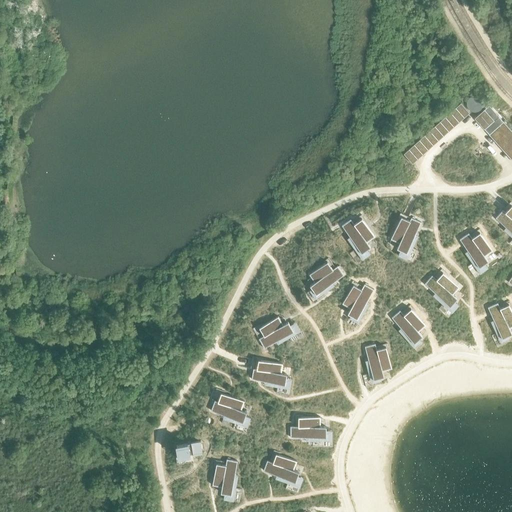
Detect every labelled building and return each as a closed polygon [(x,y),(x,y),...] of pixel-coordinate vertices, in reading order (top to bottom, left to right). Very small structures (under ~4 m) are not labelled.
[(460,103),(455,108),(464,118),(469,113),(460,103)] [(489,105),(474,118),(479,124),(494,111),(489,105)] [(455,108),(450,112),(459,122),(464,118),(455,108)] [(494,111),(479,124),(484,129),(499,116),(494,111)] [(450,112),(445,117),(453,127),(459,122),(450,112)] [(445,117),(439,121),(448,131),(453,127),(445,117)] [(439,121),(434,126),(443,136),(448,131),(439,121)] [(511,131),(503,121),(491,132),(511,155),(511,131)] [(434,126),(429,131),(438,140),(443,136),(434,126)] [(429,131),(424,135),(433,145),(438,140),(429,131)] [(424,135),(419,140),(428,150),(433,145),(424,135)] [(419,140),(414,144),(422,154),(428,150),(419,140)] [(414,144),(408,149),(417,159),(422,154),(414,144)] [(408,149),(403,154),(412,164),(417,159),(408,149)] [(502,210),(495,218),(511,233),(511,218),(505,212),(502,210)] [(399,243),(396,248),(400,250),(402,246),(408,249),(421,222),(411,217),(408,223),(399,243)] [(361,218),(354,224),(366,242),(374,236),(361,218)] [(350,219),(341,225),(359,249),(364,246),(366,249),(370,247),(366,242),(354,224),(350,219)] [(399,219),(390,239),(399,243),(408,223),(399,219)] [(479,232),(471,238),(484,256),(492,250),(479,232)] [(468,233),(459,239),(467,250),(476,263),(482,260),(484,263),(487,261),(484,256),(471,238),(468,233)] [(327,261),(309,274),(314,282),(332,269),(327,261)] [(314,282),(309,285),(312,289),(315,286),(319,292),(343,275),(337,266),(332,269),(314,282)] [(442,272),(436,279),(452,294),(459,287),(442,272)] [(431,275),(424,283),(446,303),(451,298),(454,301),(457,298),(452,294),(436,279),(431,275)] [(353,284),(342,303),(350,308),(361,289),(353,284)] [(350,308),(347,313),(350,315),(353,312),(359,315),(374,289),(364,284),(361,289),(350,308)] [(497,303),(487,307),(500,334),(506,331),(508,335),(511,333),(509,328),(500,308),(497,303)] [(511,311),(508,304),(500,308),(509,328),(511,326),(511,311)] [(410,308),(403,315),(418,331),(425,325),(410,308)] [(399,310),(391,317),(411,340),(416,335),(419,338),(422,336),(418,331),(403,315),(399,310)] [(278,316),(259,327),(263,336),(283,324),(278,316)] [(263,336),(258,338),(264,348),(289,333),(286,327),(290,325),(288,322),(283,324),(263,336)] [(375,343),(365,346),(372,375),(378,373),(379,377),(384,376),(382,371),(376,349),(375,343)] [(386,347),(376,349),(382,371),(391,368),(386,347)] [(258,359),(256,369),(281,373),(282,364),(258,359)] [(253,368),(251,379),(280,384),(281,377),(286,378),(286,374),(281,373),(256,369),(253,368)] [(220,392),(217,401),(241,410),(244,401),(220,392)] [(214,400),(210,410),(238,421),(241,414),(245,415),(246,412),(241,410),(217,401),(214,400)] [(320,417),(298,417),(298,426),(320,426),(320,417)] [(298,426),(290,426),(290,437),(322,437),(322,431),(326,431),(326,426),(320,426),(298,426)] [(199,441),(176,445),(178,456),(189,454),(189,453),(193,452),(194,453),(201,452),(199,441)] [(275,453),(272,462),(293,470),(296,461),(275,453)] [(221,487),(220,492),(224,493),(225,489),(232,490),(237,461),(226,459),(225,465),(221,487)] [(267,460),(263,470),(291,480),(293,474),(297,476),(298,472),(293,470),(272,462),(267,460)] [(216,463),(212,485),(221,487),(225,465),(216,463)]
